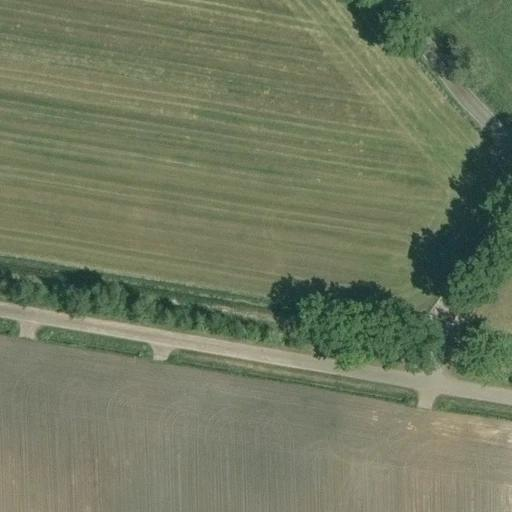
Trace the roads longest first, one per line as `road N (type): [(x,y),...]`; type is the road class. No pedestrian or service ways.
road 1 (track): [(0,312),(511,401)]
road 2 (track): [(390,0),(511,148)]
road 3 (track): [(511,221),(440,323),(432,388)]
